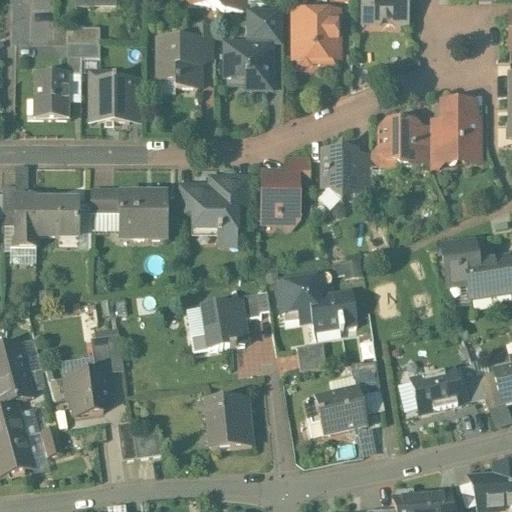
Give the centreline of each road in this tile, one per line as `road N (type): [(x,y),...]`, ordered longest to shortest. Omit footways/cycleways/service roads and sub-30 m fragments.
road 1 (residential): [(0,156),(254,151),(426,78)]
road 2 (residential): [(0,509),(160,490),(283,493)]
road 3 (residential): [(283,493),(511,438)]
road 4 (residential): [(426,78),(490,78),(491,150)]
road 5 (residential): [(283,493),(271,369)]
